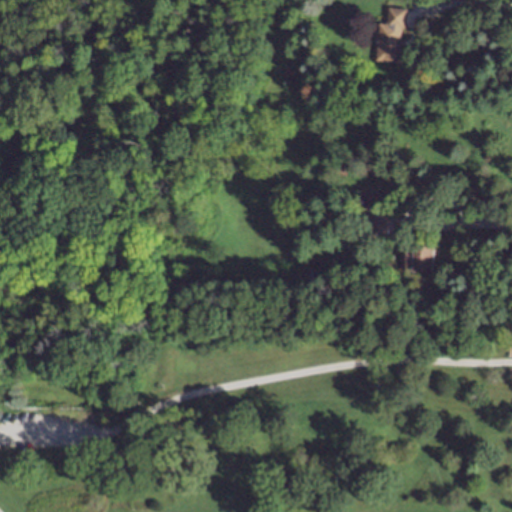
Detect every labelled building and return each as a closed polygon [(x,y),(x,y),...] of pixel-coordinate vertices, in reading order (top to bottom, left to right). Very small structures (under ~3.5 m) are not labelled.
[(373,58),(376,19),(384,20),(386,4),(404,6),(402,25),(399,24),(396,59),(373,58)] [(282,73),(283,66),(290,67),(289,74),(282,73)] [(362,209),(385,209),(384,235),(361,234),(362,209)] [(408,244),(429,244),(428,270),(402,269),(402,253),(408,253),(408,244)] [(306,267),(319,268),(318,281),(305,280),(306,267)]
